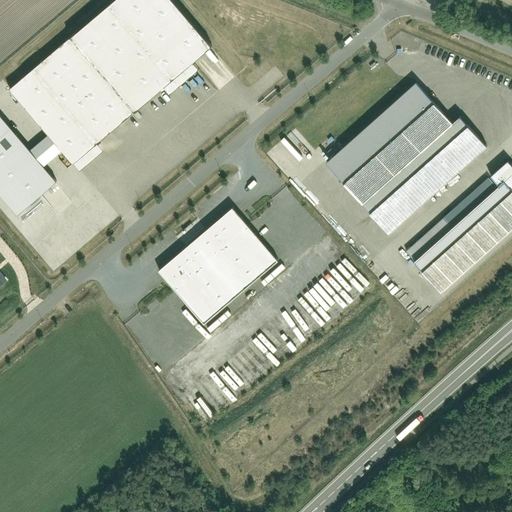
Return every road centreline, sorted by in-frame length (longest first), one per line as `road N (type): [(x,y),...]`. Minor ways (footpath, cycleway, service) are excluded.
road 1 (residential): [(0,345),(397,5)]
road 2 (primary): [(315,511),(511,329)]
road 3 (residential): [(511,54),(397,5)]
